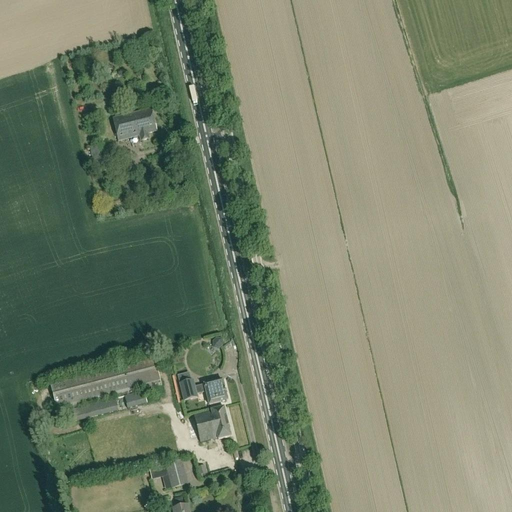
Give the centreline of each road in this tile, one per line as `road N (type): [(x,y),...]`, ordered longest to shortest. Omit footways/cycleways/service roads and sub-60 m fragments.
road 1 (unclassified): [(315,511),(194,0)]
road 2 (primary): [(290,511),(172,0)]
